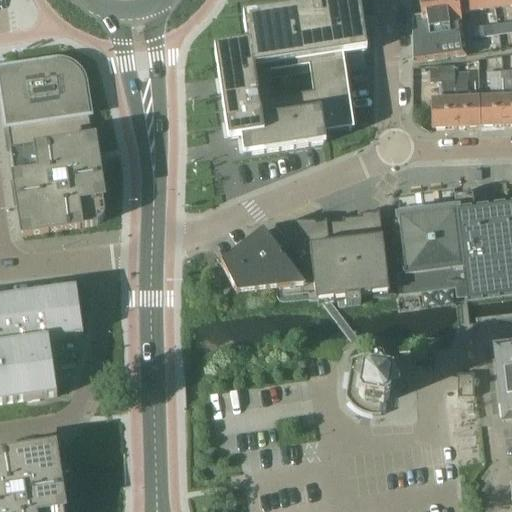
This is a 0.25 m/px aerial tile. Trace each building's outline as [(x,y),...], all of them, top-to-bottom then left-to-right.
[(215,50),(228,141),(241,139),(243,156),(326,144),(324,134),(353,130),(342,56),(366,52),(358,0),(243,17),(247,45),(215,50)] [(461,23),(459,15),(457,0),(418,0),(422,18),(412,19),(412,65),(466,57),(461,23)] [(457,0),(459,15),(495,9),(493,0),(457,0)] [(511,0),(493,0),(495,9),(511,6),(511,0)] [(511,23),(497,25),(499,36),(511,33),(511,23)] [(484,38),(499,36),(497,25),(482,28),(484,38)] [(94,141),(85,85),(82,77),(77,70),(70,65),(62,62),(54,62),(0,70),(0,90),(6,126),(7,126),(11,151),(9,151),(10,154),(94,141)] [(454,68),(429,69),(430,84),(441,84),(441,101),(430,101),(431,130),(456,129),(454,74),(454,68)] [(511,71),(502,72),(502,81),(511,81),(511,71)] [(490,99),(478,99),(479,128),(504,127),(503,98),(502,72),(486,73),(487,83),(489,83),(490,99)] [(469,74),(454,74),(456,129),(479,128),(478,99),(468,100),(468,83),(470,83),(469,74)] [(511,97),(503,98),(504,127),(511,126),(511,97)] [(104,212),(94,141),(10,154),(23,237),(94,226),(100,224),(104,219),(104,212)] [(456,211),(397,218),(404,278),(406,293),(452,287),(452,289),(454,304),(511,297),(511,204),(474,209),(472,196),(472,195),(454,197),(454,198),(456,211)] [(315,227),(315,224),(295,224),(275,228),(287,244),(273,245),(277,250),(290,249),(312,277),(317,304),(324,303),(344,300),(345,308),(360,306),(359,299),(389,296),(386,278),(379,214),(359,216),(360,219),(342,221),(342,224),(326,226),(326,223),(324,223),(325,226),(315,227)] [(276,250),(277,250),(273,245),(263,233),(220,265),(234,292),(282,286),(282,290),(294,289),(294,285),(302,284),(276,250)] [(0,404),(57,397),(49,341),(83,336),(77,289),(0,300),(0,404)] [(511,343),(494,345),(502,422),(511,420),(511,343)] [(388,401),(388,400),(405,387),(375,350),(350,360),(351,362),(351,361),(345,397),(350,405),(356,410),(364,414),(370,416),(375,416),(381,416),(381,415),(380,415),(381,404),(383,404),(388,401)] [(474,398),(473,375),(458,375),(458,398),(474,398)] [(0,511),(63,511),(54,448),(0,456),(0,511)]
